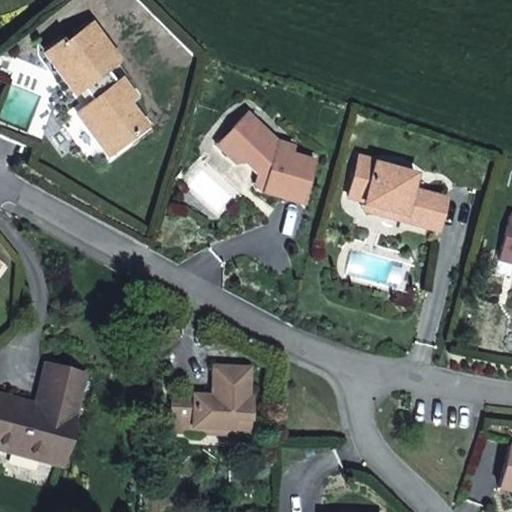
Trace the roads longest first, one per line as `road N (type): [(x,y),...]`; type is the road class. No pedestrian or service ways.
road 1 (unclassified): [(356,364),(264,329),(0,187)]
road 2 (residential): [(356,364),(365,434),(434,511)]
road 3 (unclassified): [(511,394),(356,364)]
